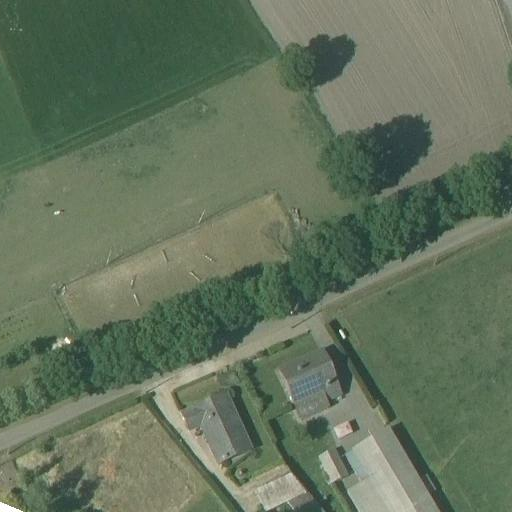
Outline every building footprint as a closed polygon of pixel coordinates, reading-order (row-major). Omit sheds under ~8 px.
[(296,370),(294,367),(277,374),(299,424),(328,410),(326,406),(340,400),(322,359),(296,370)] [(224,398),(180,418),(188,436),(198,431),(215,470),(250,455),(224,398)] [(433,511),(387,431),(342,458),(359,487),(345,495),(354,511),(433,511)] [(334,453),(317,461),(330,488),(347,480),(334,453)] [(283,468),(252,483),(257,493),(254,495),(262,511),(274,511),(286,506),(291,511),(318,511),(285,471),(285,472),(283,468)]
